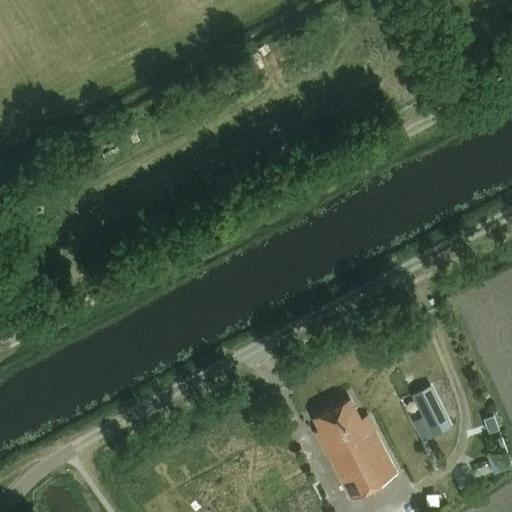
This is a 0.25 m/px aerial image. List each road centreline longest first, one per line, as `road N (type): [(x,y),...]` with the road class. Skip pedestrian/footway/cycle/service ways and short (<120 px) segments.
road 1 (unclassified): [(511,78),(5,346)]
road 2 (track): [(68,453),(511,213)]
